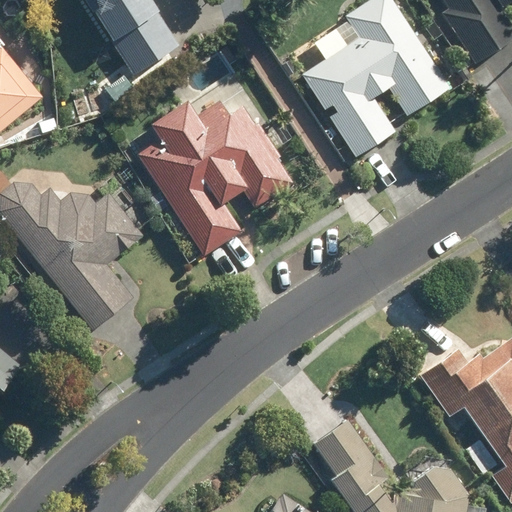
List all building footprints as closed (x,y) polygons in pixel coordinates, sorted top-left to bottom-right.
[(150,0),(85,0),(132,82),(182,53),(150,0)] [(363,0),(338,16),(353,40),(344,46),(334,30),(312,45),(321,60),(296,76),(349,159),(394,130),(377,103),(389,96),(406,122),(449,95),(388,0),(363,0)] [(511,0),(440,0),(441,0),(432,7),(470,57),(476,66),(510,40),(503,32),(494,19),(511,4),(511,0)] [(0,119),(10,112),(16,119),(46,95),(0,37),(0,119)] [(196,257),(238,231),(224,209),(241,198),(244,204),(292,175),(244,96),(204,120),(191,99),(143,128),(156,149),(137,161),(196,257)] [(133,298),(107,265),(143,236),(137,229),(150,218),(120,178),(92,203),(85,194),(68,193),(59,201),(47,186),(38,194),(31,184),(10,182),(0,190),(0,220),(90,332),(133,298)] [(416,375),(446,419),(460,410),(479,438),(465,447),(503,502),(511,495),(511,338),(507,331),(464,360),(456,348),(416,375)] [(0,347),(0,388),(20,362),(0,347)] [(439,449),(392,483),(345,419),(311,444),(334,476),(327,481),(350,511),(461,511),(473,496),(439,449)] [(306,511),(278,493),(265,511),(306,511)]
